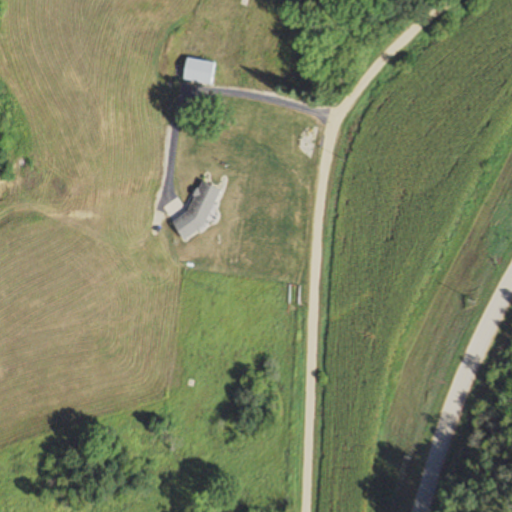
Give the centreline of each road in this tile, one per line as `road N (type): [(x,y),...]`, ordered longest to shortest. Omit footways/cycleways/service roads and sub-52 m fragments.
road 1 (residential): [(305,511),(324,126),(401,41),(457,0)]
road 2 (secondary): [(421,511),(511,269)]
